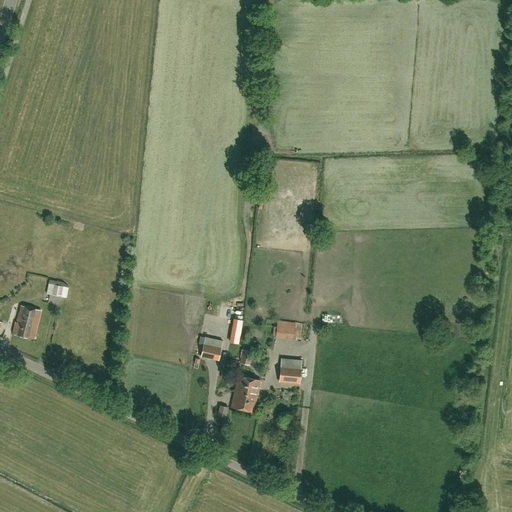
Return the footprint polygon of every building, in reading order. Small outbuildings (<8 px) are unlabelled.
[(66,298),(68,287),(68,286),(61,282),(54,280),(49,279),(46,294),(52,295),(66,298)] [(5,287),(1,293),(10,298),(13,292),(5,287)] [(15,322),(22,324),(22,323),(29,324),(30,319),(38,321),(40,310),(20,305),(16,322),(15,322)] [(241,331),(240,315),(232,316),(233,332),(241,331)] [(22,324),(15,322),(12,334),(22,336),(33,340),(38,321),(30,319),(29,324),(22,323),(22,324)] [(288,324),(276,324),(276,336),(294,337),(295,321),(288,321),(288,324)] [(225,341),(222,353),(229,355),(233,343),(225,341)] [(218,360),(221,349),(203,345),(201,356),(218,360)] [(239,363),(249,365),(253,352),(242,349),(239,363)] [(301,369),(280,367),(279,381),(299,383),(301,369)] [(256,400),(260,380),(238,375),(233,395),(256,400)] [(253,412),(256,400),(233,395),(231,407),(253,412)]
